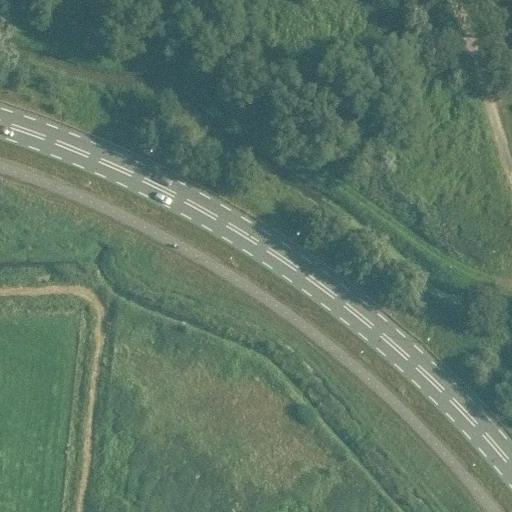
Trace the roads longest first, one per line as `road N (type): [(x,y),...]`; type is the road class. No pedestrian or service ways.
road 1 (secondary): [(511,501),(427,401),(296,275),(117,173),(0,128)]
road 2 (track): [(461,0),(511,152)]
